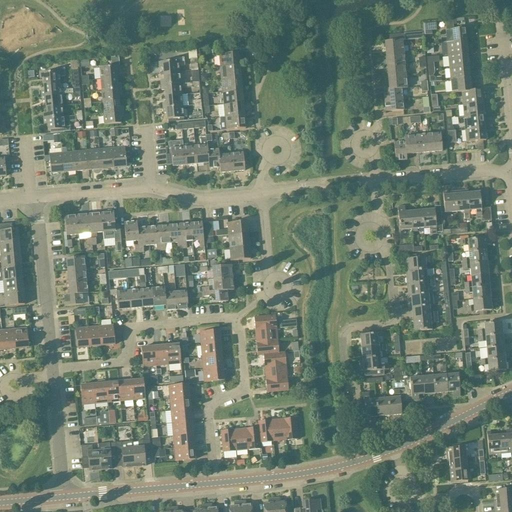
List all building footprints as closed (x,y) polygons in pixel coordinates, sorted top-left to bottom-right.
[(436,23),(424,24),(425,35),(432,35),(432,31),(437,30),(436,23)] [(441,43),(447,43),(467,41),(466,28),(446,30),(447,38),(441,38),(441,43)] [(423,39),(422,32),(406,34),(404,34),(405,40),(405,41),(423,39)] [(405,40),(404,34),(400,34),(389,35),(389,41),(385,42),(386,54),(404,52),(403,40),(405,40)] [(468,54),(467,41),(447,43),(448,55),(468,54)] [(405,64),(404,52),(386,54),(387,66),(405,64)] [(220,55),(221,67),(240,66),(239,53),(220,55)] [(469,66),(468,54),(448,55),(450,68),(469,66)] [(163,67),(163,74),(179,72),(179,67),(185,66),(184,58),(174,59),(174,61),(159,62),(159,68),(163,67)] [(191,71),(198,71),(197,59),(190,60),(191,71)] [(387,66),(388,78),(406,76),(405,64),(387,66)] [(100,68),(101,80),(117,78),(117,72),(120,71),(120,66),(100,68)] [(241,78),(240,66),(221,67),(222,80),(241,78)] [(450,68),(451,81),(470,79),(469,66),(450,68)] [(44,79),(45,85),(60,84),(60,77),(65,77),(64,69),(54,70),(54,72),(40,74),(41,79),(44,79)] [(161,80),(161,85),(181,84),(179,72),(163,74),(164,80),(161,80)] [(406,76),(388,78),(389,90),(384,90),(407,88),(406,76)] [(101,80),(102,91),(122,89),(121,84),(118,84),(117,78),(101,80)] [(222,80),(223,92),(243,91),(241,78),(222,80)] [(471,91),(470,79),(451,81),(452,93),(462,92),(471,91)] [(165,91),(166,97),(182,95),(181,88),(193,87),(192,83),(181,84),(161,85),(162,91),(165,91)] [(42,92),(42,97),(61,95),(73,94),(73,89),(61,90),(60,84),(45,85),(46,91),(42,92)] [(407,88),(384,90),(385,101),(403,99),(402,89),(407,88)] [(102,91),(104,102),(120,101),(119,95),(122,94),(122,89),(102,91)] [(462,92),(463,104),(483,103),(482,90),(471,91),(462,92)] [(244,103),(243,91),(223,92),(224,105),(244,103)] [(46,102),(47,108),(63,106),(61,95),(42,97),(43,102),(46,102)] [(163,103),(163,108),(183,106),(182,95),(166,97),(166,103),(163,103)] [(404,110),(403,99),(385,101),(386,112),(404,110)] [(104,102),(105,114),(124,112),(124,107),(120,107),(120,101),(104,102)] [(220,115),(220,118),(245,116),(244,103),(224,105),(225,115),(220,115)] [(463,104),(464,117),(484,115),(483,103),(463,104)] [(44,115),(44,119),(64,118),(63,106),(47,108),(48,114),(44,115)] [(183,106),(163,108),(164,113),(167,113),(168,120),(169,120),(169,122),(169,123),(184,121),(184,118),(183,106)] [(125,117),(124,112),(105,114),(106,125),(122,123),(121,117),(125,117)] [(485,128),(484,115),(464,117),(466,129),(485,128)] [(70,121),(75,121),(75,116),(64,118),(44,119),(45,125),(49,124),(49,131),(51,131),(51,133),(71,131),(70,121)] [(245,116),(220,118),(221,120),(225,120),(226,130),(246,128),(245,116)] [(486,140),(485,128),(466,129),(467,142),(486,140)] [(448,131),(449,143),(457,142),(456,130),(448,131)] [(441,133),(429,135),(430,152),(443,151),(441,133)] [(418,153),(430,152),(429,135),(417,136),(418,153)] [(406,155),(407,155),(418,153),(417,136),(405,137),(406,155)] [(208,151),(207,142),(207,137),(201,138),(201,146),(195,146),(197,164),(209,163),(208,151)] [(407,160),(407,155),(406,155),(405,137),(404,137),(405,142),(394,143),(396,161),(407,160)] [(173,166),(185,165),(183,144),(183,141),(168,143),(169,149),(171,149),(173,166)] [(188,144),(183,144),(185,165),(197,164),(195,146),(188,147),(188,144)] [(126,148),(113,149),(115,168),(127,167),(126,148)] [(102,169),(115,168),(113,149),(100,150),(102,169)] [(100,150),(88,151),(89,171),(102,169),(100,150)] [(209,168),(220,167),(219,155),(219,150),(208,151),(209,163),(209,168)] [(77,172),(89,171),(88,151),(75,152),(77,172)] [(75,152),(63,153),(64,173),(77,172),(75,152)] [(52,174),(64,173),(63,153),(50,155),(52,174)] [(243,153),(231,154),(232,172),(245,171),(243,153)] [(220,173),(232,172),(231,154),(219,155),(220,167),(220,173)] [(470,218),(469,211),(468,191),(456,192),(457,212),(464,211),(465,218),(470,218)] [(468,191),(469,211),(476,210),(477,217),(481,217),(482,222),(492,221),(491,208),(481,209),(480,192),(468,193),(468,191)] [(445,213),(457,212),(456,192),(443,193),(445,213)] [(412,232),(413,232),(411,212),(405,212),(405,207),(398,208),(400,231),(412,229),(412,232)] [(103,212),(102,213),(104,233),(104,240),(115,239),(116,243),(122,242),(120,224),(115,224),(115,218),(114,212),(113,212),(113,211),(111,211),(111,210),(108,211),(106,212),(103,212)] [(423,211),(424,228),(431,228),(431,235),(437,234),(437,233),(443,233),(441,216),(435,217),(435,210),(423,211)] [(411,212),(413,232),(418,232),(418,229),(424,228),(423,211),(411,212)] [(92,234),(92,240),(93,246),(96,246),(95,239),(98,239),(98,233),(104,233),(102,213),(90,214),(92,234)] [(90,214),(78,216),(80,235),(92,234),(90,214)] [(67,236),(80,235),(78,216),(66,217),(67,236)] [(217,238),(229,236),(249,235),(248,221),(228,223),(229,231),(217,232),(217,238)] [(127,243),(139,241),(138,229),(139,228),(138,222),(125,223),(127,243)] [(192,223),(181,225),(183,249),(187,248),(187,242),(194,242),(192,223)] [(202,223),(192,223),(194,242),(199,241),(200,247),(205,247),(202,223)] [(0,224),(0,243),(19,242),(18,229),(12,230),(12,224),(0,224)] [(179,249),(183,249),(181,225),(170,226),(172,244),(178,243),(179,249)] [(165,244),(172,244),(170,226),(159,227),(162,251),(166,250),(165,244)] [(139,241),(139,247),(140,247),(140,253),(145,252),(144,246),(150,246),(149,227),(139,228),(138,229),(139,241)] [(157,251),(162,251),(159,227),(149,227),(150,246),(156,245),(157,251)] [(250,247),(249,235),(229,236),(230,249),(250,247)] [(468,246),(469,253),(486,251),(486,246),(491,245),(491,238),(461,241),(461,246),(468,246)] [(0,246),(1,256),(20,255),(19,242),(0,243),(0,246)] [(413,252),(413,245),(396,247),(396,253),(413,252)] [(250,247),(230,249),(232,262),(251,260),(250,247)] [(462,259),(463,265),(490,263),(490,262),(487,262),(486,251),(469,253),(469,259),(462,259)] [(1,256),(2,269),(22,267),(20,255),(1,256)] [(67,259),(68,271),(85,270),(84,257),(67,259)] [(405,260),(406,272),(427,270),(426,264),(433,263),(432,257),(405,260)] [(470,269),(471,276),(491,274),(490,263),(463,265),(463,270),(470,269)] [(185,277),(184,266),(184,265),(175,266),(176,277),(185,277)] [(213,267),(214,284),(233,282),(232,266),(213,267)] [(0,281),(3,282),(23,280),(22,267),(2,269),(0,269),(0,281)] [(68,271),(69,283),(86,282),(85,270),(68,271)] [(406,272),(407,284),(435,282),(434,276),(427,277),(427,270),(406,272)] [(465,283),(465,288),(492,286),(491,274),(471,276),(472,283),(465,283)] [(3,282),(4,294),(24,292),(23,280),(3,282)] [(69,283),(70,295),(83,294),(88,294),(86,282),(69,283)] [(233,282),(214,284),(215,292),(228,291),(234,291),(233,282)] [(435,282),(407,284),(409,296),(429,294),(428,288),(435,287),(435,282)] [(141,291),(142,308),(154,307),(152,290),(146,290),(146,283),(140,284),(141,291)] [(472,293),(473,300),(491,298),(490,287),(492,287),(492,286),(465,288),(466,294),(472,293)] [(154,307),(166,306),(165,294),(166,294),(165,288),(152,290),(154,307)] [(119,311),(130,310),(129,292),(117,293),(117,290),(110,291),(111,296),(117,296),(119,311)] [(130,310),(142,308),(141,291),(129,292),(130,310)] [(215,292),(210,292),(203,293),(204,298),(210,297),(210,303),(229,302),(228,291),(215,292)] [(25,305),(24,292),(4,294),(6,307),(25,305)] [(187,292),(176,293),(178,310),(189,309),(187,292)] [(176,293),(166,294),(165,294),(166,306),(166,312),(178,310),(176,293)] [(429,294),(409,296),(411,296),(412,308),(430,306),(434,305),(432,293),(429,294)] [(84,305),(83,294),(70,295),(65,295),(66,307),(84,305)] [(492,310),(491,298),(473,300),(474,307),(467,307),(467,313),(492,310)] [(412,308),(414,320),(438,317),(438,312),(431,313),(430,306),(412,308)] [(26,315),(26,312),(25,307),(12,308),(13,316),(26,315)] [(86,309),(73,310),(74,316),(82,315),(82,317),(87,317),(86,309)] [(254,318),(255,330),(277,328),(276,316),(254,318)] [(439,323),(438,317),(414,320),(415,332),(432,330),(432,323),(439,323)] [(478,331),(478,337),(503,334),(502,322),(484,324),(485,331),(478,331)] [(114,326),(101,327),(103,346),(115,345),(114,326)] [(90,347),(103,346),(101,327),(89,328),(90,347)] [(90,347),(89,328),(76,330),(78,349),(90,347)] [(278,341),(277,328),(255,330),(256,343),(278,341)] [(27,329),(15,330),(17,349),(29,348),(27,329)] [(4,351),(17,349),(15,330),(2,332),(4,351)] [(200,332),(201,345),(221,343),(220,331),(200,332)] [(361,336),(362,348),(386,346),(386,345),(379,346),(378,334),(361,336)] [(486,341),(486,348),(506,346),(504,346),(503,334),(478,337),(479,342),(486,341)] [(257,356),(264,356),(279,354),(279,353),(278,341),(256,343),(257,356)] [(222,356),(221,343),(201,345),(202,357),(222,356)] [(180,345),(167,346),(169,365),(182,364),(180,345)] [(156,366),(169,365),(167,346),(154,347),(156,366)] [(360,359),(380,358),(379,352),(387,351),(386,346),(362,348),(363,359),(360,359)] [(481,360),(481,361),(507,358),(506,346),(486,348),(487,359),(481,360)] [(156,366),(154,347),(142,349),(143,367),(156,366)] [(285,353),(279,353),(279,354),(264,356),(265,367),(286,366),(285,353)] [(202,357),(203,370),(223,368),(222,356),(202,357)] [(376,376),(384,375),(383,370),(384,370),(388,370),(388,364),(381,365),(380,359),(380,358),(360,359),(361,372),(363,372),(376,371),(376,376)] [(508,359),(507,358),(481,361),(481,366),(488,365),(489,372),(506,370),(505,359),(508,359)] [(265,367),(266,380),(288,378),(286,366),(265,367)] [(224,381),(223,368),(203,370),(204,383),(224,381)] [(436,394),(448,392),(446,375),(446,368),(440,369),(441,376),(434,377),(436,394)] [(459,374),(446,375),(448,392),(453,392),(453,397),(461,397),(459,374)] [(147,377),(148,384),(158,383),(157,376),(147,377)] [(424,395),(436,394),(434,377),(422,378),(424,395)] [(289,391),(288,378),(266,380),(267,393),(289,391)] [(411,389),(412,401),(419,401),(419,395),(424,395),(422,378),(410,379),(404,379),(405,389),(411,389)] [(144,380),(131,381),(133,400),(145,399),(144,380)] [(108,403),(106,384),(105,384),(105,381),(99,382),(99,384),(94,385),(95,404),(108,403)] [(120,402),(133,400),(131,381),(118,383),(120,402)] [(112,402),(120,402),(118,383),(106,384),(108,403),(109,411),(113,410),(112,402)] [(170,399),(190,397),(188,384),(169,386),(170,399)] [(83,405),(95,404),(94,385),(81,386),(83,405)] [(394,398),(388,398),(390,416),(402,415),(400,391),(394,391),(394,398)] [(365,418),(378,417),(376,399),(369,400),(369,393),(363,394),(365,418)] [(170,399),(172,411),(191,409),(190,397),(170,399)] [(378,417),(390,416),(388,398),(376,399),(378,417)] [(192,422),(191,409),(172,411),(173,424),(192,422)] [(147,411),(141,412),(142,417),(138,418),(138,423),(148,422),(147,411)] [(97,417),(97,418),(97,425),(97,426),(110,424),(109,412),(100,413),(101,417),(97,417)] [(97,418),(84,419),(84,427),(97,425),(97,418)] [(297,418),(283,419),(285,441),(299,440),(297,418)] [(283,419),(272,420),(274,442),(285,441),(283,419)] [(261,443),(274,442),(272,420),(258,421),(259,428),(260,443),(261,443)] [(173,424),(174,436),(193,434),(192,422),(173,424)] [(259,428),(247,429),(249,450),(262,449),(261,443),(260,443),(259,428)] [(247,429),(234,430),(236,451),(249,450),(247,429)] [(224,452),(236,451),(234,430),(222,431),(224,452)] [(506,435),(498,436),(500,454),(511,453),(509,431),(506,431),(506,435)] [(489,455),(500,454),(498,436),(491,437),(490,433),(487,433),(489,455)] [(174,436),(175,449),(195,447),(193,434),(174,436)] [(138,448),(133,448),(135,467),(146,466),(144,453),(150,452),(149,440),(143,441),(137,441),(138,448)] [(123,468),(135,467),(133,448),(127,449),(126,442),(115,443),(116,455),(122,455),(123,468)] [(153,457),(168,458),(168,449),(161,448),(161,442),(154,442),(153,457)] [(101,470),(112,470),(110,456),(116,455),(115,443),(104,444),(99,445),(99,451),(101,470)] [(90,471),(101,470),(99,451),(93,452),(92,445),(81,446),(82,458),(88,458),(90,471)] [(196,460),(195,447),(175,449),(177,461),(196,460)] [(447,460),(466,458),(465,447),(446,449),(447,460)] [(447,460),(448,472),(467,470),(466,458),(447,460)] [(468,481),(467,470),(448,472),(450,472),(451,483),(468,481)] [(496,502),(511,500),(511,488),(495,490),(496,502)] [(278,499),(274,500),(275,511),(292,511),(293,511),(286,511),(286,502),(280,503),(278,501),(278,499)] [(275,511),(274,500),(271,500),(271,501),(269,504),(263,504),(264,511),(275,511)] [(322,511),(321,511),(320,500),(303,502),(303,508),(294,508),(294,511),(322,511)] [(495,511),(511,511),(511,500),(496,502),(494,502),(495,511)] [(252,511),(252,505),(246,506),(244,504),(244,502),(240,503),(241,511),(252,511)] [(241,511),(240,503),(237,503),(237,505),(235,507),(229,507),(229,511),(241,511)]
